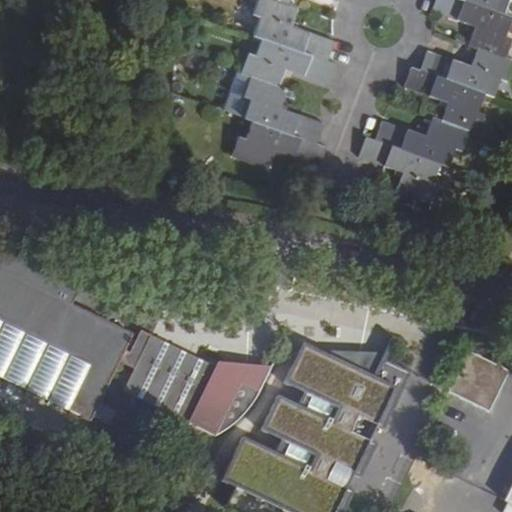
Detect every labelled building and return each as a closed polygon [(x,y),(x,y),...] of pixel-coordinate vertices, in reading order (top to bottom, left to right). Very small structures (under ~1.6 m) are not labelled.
[(260,17),(253,36),(261,38),(327,62),(334,43),(309,34),(290,27),(297,9),(288,6),(272,0),(258,0),(253,14),(260,17)] [(503,40),(510,21),(502,18),(451,0),(435,0),(430,12),(456,22),(474,29),(467,48),(475,51),(504,61),(511,42),(503,40)] [(511,0),(451,0),(502,18),(507,0),(511,0)] [(248,55),(241,74),(251,78),(278,87),(285,69),(313,79),(329,85),(335,66),(327,62),(261,38),(255,57),(248,55)] [(483,97),(491,99),(498,81),(504,83),(511,64),(504,61),(475,51),(468,70),(442,61),(425,54),(418,73),(483,97)] [(465,133),(475,137),(481,118),(475,116),(483,97),(418,73),(409,70),(402,89),(418,95),(445,105),(438,124),(465,133)] [(250,99),(244,118),(252,121),(317,145),(324,125),(299,116),(280,109),(287,91),(278,87),(251,78),(244,97),(250,99)] [(437,166),(446,169),(453,150),(459,153),(465,133),(438,124),(429,120),(423,139),(405,132),(380,123),(372,143),(437,166)] [(275,151),(294,157),(294,158),(319,168),(326,148),(317,145),(252,121),(245,141),(239,138),(232,157),(268,170),(275,151)] [(357,159),(383,168),(400,175),(394,192),(429,207),(436,188),(430,185),(437,166),(372,143),(364,139),(357,159)] [(217,361),(215,365),(141,329),(130,351),(126,349),(133,334),(72,304),(82,282),(29,256),(0,253),(0,377),(90,421),(102,397),(119,362),(134,369),(123,391),(217,438),(244,383),(261,393),(275,369),(246,365),(217,361)] [(248,428),(228,470),(315,511),(345,511),(359,483),(347,477),(353,464),(366,470),(381,437),(368,431),(375,419),(387,425),(414,370),(384,355),(386,351),(358,350),(331,349),(330,352),(305,340),(288,376),(308,386),(301,398),(281,388),(265,421),(285,431),(279,443),(248,428)] [(488,411),(507,371),(467,351),(447,391),(488,411)] [(93,422),(104,398),(102,397),(90,421),(93,422)]
